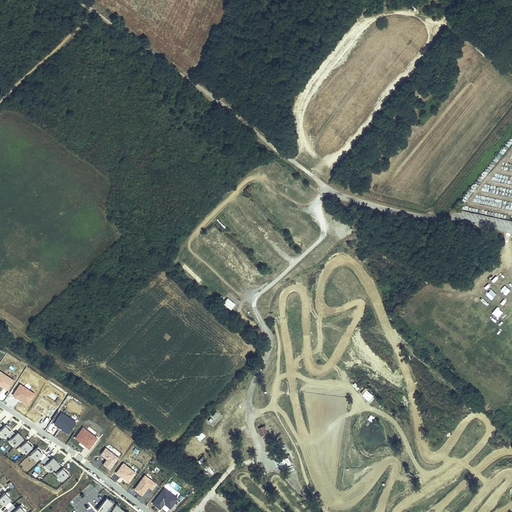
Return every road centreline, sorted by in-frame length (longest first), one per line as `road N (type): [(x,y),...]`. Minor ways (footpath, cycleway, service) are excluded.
road 1 (track): [(286,155),(218,97),(77,0)]
road 2 (unclassified): [(511,232),(351,197),(286,155)]
road 3 (residential): [(0,400),(150,511)]
road 4 (track): [(0,105),(93,11)]
